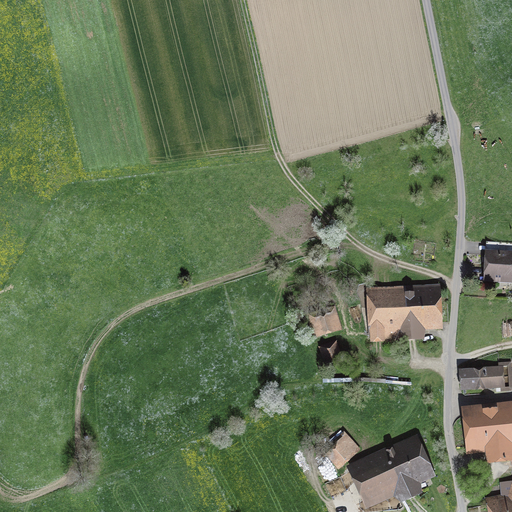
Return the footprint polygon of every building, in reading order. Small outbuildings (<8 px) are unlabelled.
[(486,278),(510,279),(511,247),(511,243),(488,242),(486,278)] [(405,339),(418,339),(418,324),(436,323),(434,286),(369,290),(372,342),(396,340),(396,347),(405,347),(405,339)] [(308,317),(314,337),(339,329),(333,309),(308,317)] [(333,345),(323,349),(328,365),(339,362),(333,345)] [(500,386),(498,369),(482,370),(483,373),(471,375),(471,371),(460,372),(462,389),(500,386)] [(481,480),(501,479),(511,470),(511,465),(511,409),(497,412),(496,405),(467,408),(472,447),(506,443),(508,457),(488,458),(481,480)] [(323,450),(336,467),(357,450),(344,434),(323,450)] [(373,498),(398,487),(404,498),(417,492),(412,480),(427,473),(414,443),(359,468),(373,498)] [(511,511),(511,482),(509,482),(500,483),(503,502),(492,504),(493,511),(511,511)]
